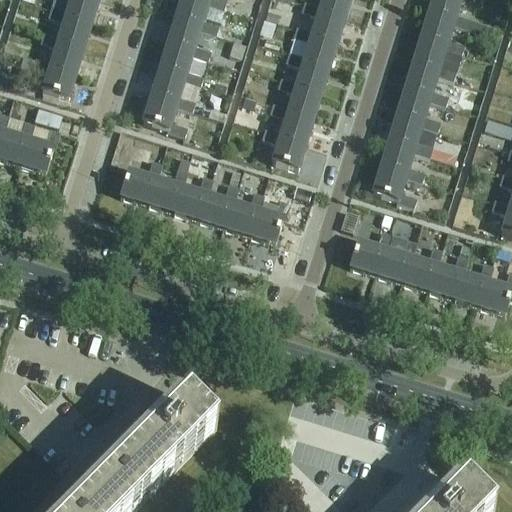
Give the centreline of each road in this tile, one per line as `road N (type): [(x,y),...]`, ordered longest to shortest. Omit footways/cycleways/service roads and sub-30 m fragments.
road 1 (secondary): [(511,423),(0,265)]
road 2 (residential): [(398,0),(295,325)]
road 3 (residential): [(57,252),(136,0)]
road 4 (residential): [(295,325),(57,252)]
road 5 (residential): [(511,392),(295,325)]
